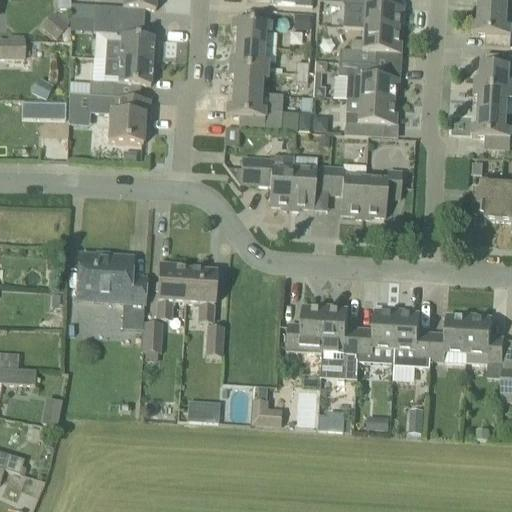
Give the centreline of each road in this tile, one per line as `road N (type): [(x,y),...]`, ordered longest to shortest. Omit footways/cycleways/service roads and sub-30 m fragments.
road 1 (residential): [(420,264),(435,0)]
road 2 (residential): [(420,264),(281,256),(208,194),(180,190)]
road 3 (residential): [(180,190),(192,0)]
road 4 (residential): [(180,190),(0,185)]
